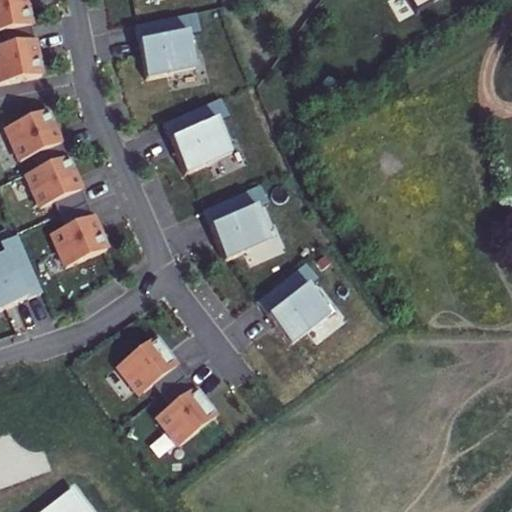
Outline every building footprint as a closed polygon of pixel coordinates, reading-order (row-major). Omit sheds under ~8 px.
[(40,0),(10,0),(12,7),(0,9),(0,20),(5,46),(19,43),(48,37),(40,0)] [(208,26),(147,38),(158,92),(207,82),(200,47),(212,45),(208,26)] [(7,59),(14,95),(58,87),(48,37),(19,43),(22,57),(7,59)] [(175,137),(196,187),(242,168),(229,135),(240,130),(232,112),(175,137)] [(54,179),(82,167),(61,121),(21,139),(35,172),(49,167),(54,179)] [(56,219),(69,213),(75,225),(102,214),(103,213),(82,167),(54,179),(41,185),(56,219)] [(212,223),(233,274),(279,255),(266,222),(277,217),(269,199),(212,223)] [(66,244),(80,278),(122,260),(102,214),(75,225),(74,226),(79,239),(66,244)] [(0,315),(33,301),(9,244),(0,247),(0,315)] [(265,316),(298,360),(338,329),(317,301),(326,294),(314,278),(265,316)] [(167,347),(130,376),(152,405),(166,395),(174,406),(198,387),(167,347)] [(198,387),(174,406),(182,416),(169,427),(191,455),(228,427),(198,387)] [(44,511),(95,511),(73,490),(44,511)]
